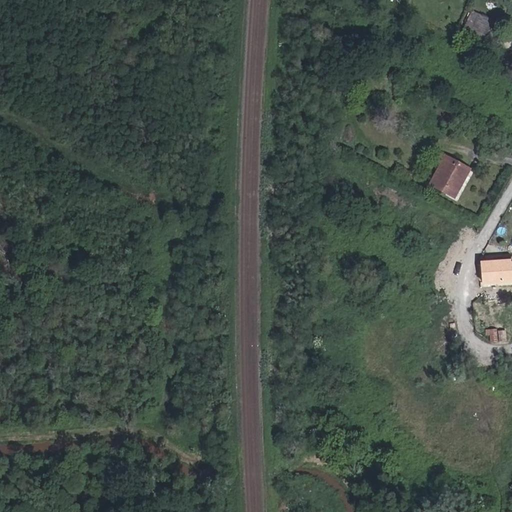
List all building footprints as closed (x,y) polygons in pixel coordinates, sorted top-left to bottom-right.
[(472,39),(482,18),(476,15),(467,36),(472,39)] [(487,46),(497,24),(482,18),(472,39),(487,46)] [(433,170),(420,193),(444,206),(460,176),(432,160),(428,167),(433,170)] [(415,190),(420,193),(433,170),(428,167),(415,190)] [(392,176),(387,184),(399,191),(404,182),(392,176)] [(511,258),(480,261),(482,286),(511,284),(511,258)]
